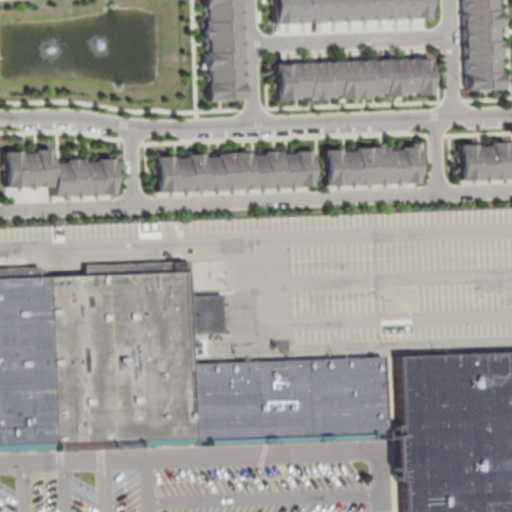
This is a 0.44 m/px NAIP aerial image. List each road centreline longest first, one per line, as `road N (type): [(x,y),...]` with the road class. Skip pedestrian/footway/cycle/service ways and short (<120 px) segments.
road 1 (residential): [(511,116),(132,129),(0,120)]
road 2 (residential): [(256,128),(248,0)]
